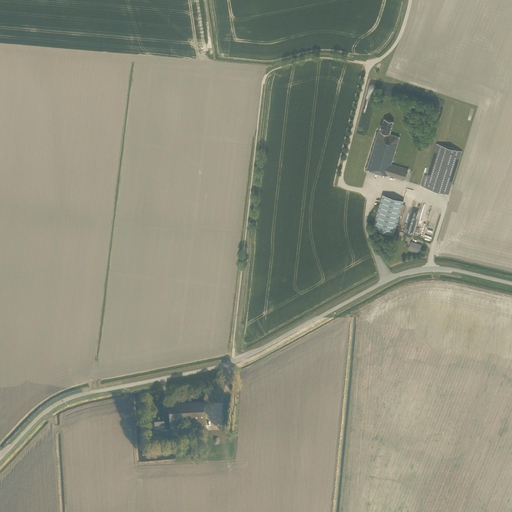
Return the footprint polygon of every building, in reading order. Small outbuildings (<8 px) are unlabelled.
[(388,175),(405,180),(409,169),(391,164),(400,137),(389,134),(393,121),(384,119),(382,124),(381,123),(380,128),(381,128),(380,131),(379,130),(367,169),(387,175),(388,175)] [(462,151),(436,143),(426,175),(424,174),(420,186),(448,194),(462,151)] [(476,203),(490,160),(465,152),(454,187),(451,186),(449,192),(452,193),(451,195),(476,203)] [(404,200),(382,194),(372,227),(393,234),(404,200)] [(410,242),(408,250),(418,253),(421,246),(410,242)] [(170,417),(168,417),(163,418),(164,423),(154,423),(155,430),(164,429),(164,432),(205,429),(204,403),(169,406),(170,417)]
